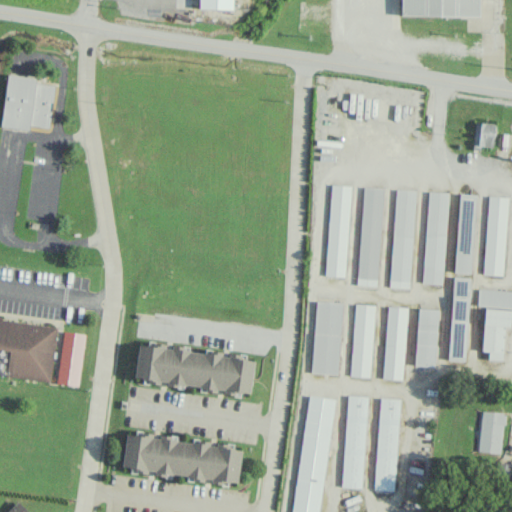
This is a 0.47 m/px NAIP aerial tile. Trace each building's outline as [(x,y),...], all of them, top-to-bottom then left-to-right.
[(479,16),(479,0),(401,0),(401,16),(479,16)] [(1,127),(29,130),(29,125),(49,128),(53,85),(35,83),(36,78),(6,75),(1,127)] [(475,121),(472,149),(479,150),(480,145),(492,147),(494,124),(475,121)] [(344,277),(324,275),(331,184),(351,185),(344,277)] [(363,186),(383,188),(376,286),(356,284),(363,186)] [(408,288),(389,287),(396,189),(415,190),(408,288)] [(428,191),(448,193),(442,284),(422,283),(428,191)] [(459,193),(476,195),(471,273),(453,272),(459,193)] [(502,275),(482,274),(488,195),(508,197),(502,275)] [(453,277),(470,278),(465,361),(447,360),(453,277)] [(511,290),(478,288),(477,304),(511,307),(511,290)] [(337,374),(310,372),(316,301),(342,303),(337,374)] [(354,304),(374,305),(369,377),(349,376),(354,304)] [(382,378),(402,380),(407,308),(387,306),(382,378)] [(418,308),(438,309),(434,367),(414,365),(418,308)] [(488,359),(488,351),(481,351),(485,308),(511,310),(509,326),(504,326),(502,361),(488,359)] [(57,324),(0,318),(0,350),(9,351),(6,377),(50,382),(57,324)] [(77,386),(85,335),(63,331),(55,383),(77,386)] [(134,379),(159,382),(159,383),(217,391),(217,390),(250,394),(254,358),(228,355),(229,354),(204,351),(204,353),(189,351),(189,348),(165,345),(165,344),(148,342),(148,346),(138,345),(134,379)] [(290,511),(309,395),(335,399),(318,511),(290,511)] [(361,487),(341,486),(348,395),(367,396),(361,487)] [(380,397),(400,399),(393,491),(373,489),(380,397)] [(482,411),(502,412),(502,414),(506,415),(505,424),(503,424),(500,454),(477,451),(482,411)] [(215,446),(216,442),(226,444),(226,448),(241,450),(237,482),(222,481),(221,484),(210,483),(211,479),(203,478),(203,481),(192,480),(193,478),(186,477),(186,475),(171,473),(171,475),(165,474),(165,476),(153,475),(154,471),(147,470),(146,473),(135,472),(136,469),(130,469),(130,467),(121,466),(126,433),(142,436),(142,432),(152,433),(152,437),(158,438),(159,434),(167,436),(167,438),(177,440),(177,441),(190,443),(191,442),(199,443),(200,440),(209,441),(208,445),(215,446)] [(5,511),(28,511),(16,501),(5,511)]
